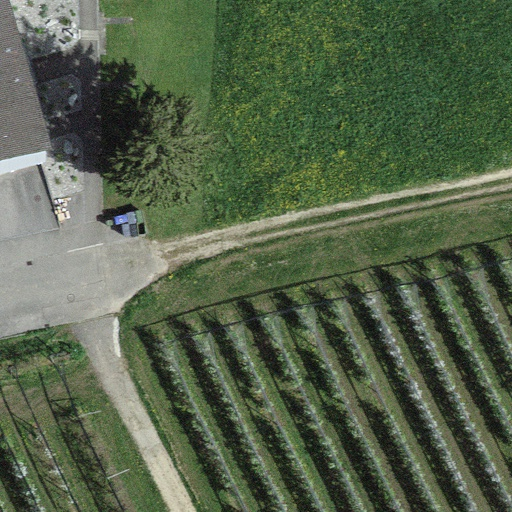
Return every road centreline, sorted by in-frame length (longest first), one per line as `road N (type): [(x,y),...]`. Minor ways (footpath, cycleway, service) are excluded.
road 1 (track): [(84,284),(336,215),(511,182)]
road 2 (track): [(84,284),(189,511)]
